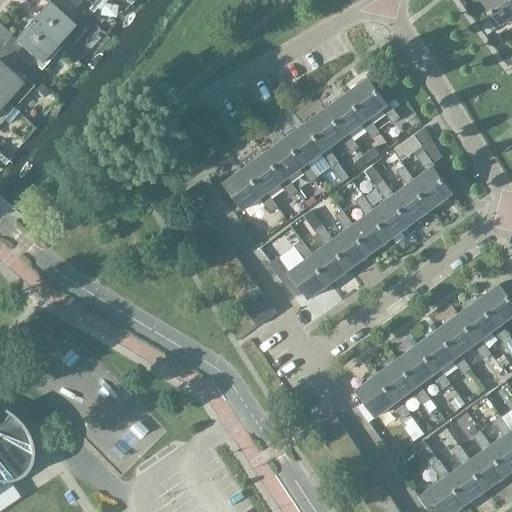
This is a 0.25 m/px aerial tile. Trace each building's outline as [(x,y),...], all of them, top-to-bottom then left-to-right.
[(511,16),(511,1),(511,0),(482,0),(481,1),(501,25),(511,16)] [(30,21),(56,44),(73,25),(47,2),(30,21)] [(30,21),(14,39),(0,25),(0,45),(13,57),(21,48),(39,64),(56,44),(30,21)] [(13,57),(0,45),(0,97),(5,102),(22,82),(9,71),(18,61),(13,57)] [(368,78),(347,94),(367,122),(369,120),(382,111),(391,124),(399,118),(389,105),(388,106),(368,78)] [(367,122),(347,94),(326,109),(347,137),(349,135),(362,126),(371,139),(378,133),(369,120),(367,122)] [(347,137),(326,109),(306,123),(326,151),(328,150),(341,140),(351,153),(358,148),(349,135),(347,137)] [(331,168),(332,168),(337,175),(343,170),(328,150),(326,151),(306,123),(285,138),(306,166),(308,165),(321,155),(331,168)] [(415,134),(393,150),(402,162),(423,146),(415,134)] [(285,138),(265,154),(285,181),(287,180),(301,170),(310,183),(318,178),(308,165),(306,166),(285,138)] [(423,152),(416,156),(427,172),(414,181),(411,184),(431,210),(452,195),(433,168),(434,167),(423,152)] [(285,181),(265,154),(245,168),(265,196),(267,194),(279,185),(289,199),(297,193),(287,180),(285,181)] [(364,172),(375,187),(387,202),(373,212),(370,214),(390,240),(411,224),(391,198),(393,197),(371,166),(364,172)] [(411,184),(414,181),(403,166),(396,171),(407,187),(393,197),(391,198),(411,224),(431,210),(411,184)] [(265,196),(245,168),(224,183),(244,211),(260,199),(270,213),(277,208),(267,194),(265,196)] [(366,217),(353,226),(351,228),(370,254),(390,240),(370,214),(373,212),(362,196),(355,202),(366,217)] [(182,225),(188,235),(209,220),(202,210),(182,225)] [(346,232),(334,241),(330,243),(349,269),(370,254),(351,228),(353,226),(342,211),(335,216),(346,232)] [(215,229),(209,220),(188,235),(195,244),(215,229)] [(326,247),(313,257),(310,259),(329,284),(349,269),(330,243),(334,241),(322,225),(315,231),(326,247)] [(222,239),(215,229),(195,244),(202,253),(222,239)] [(229,248),(222,239),(202,253),(208,262),(229,248)] [(308,300),(329,284),(310,259),(313,257),(301,241),(294,246),(306,262),(289,274),(308,300)] [(236,258),(229,248),(208,262),(215,272),(236,258)] [(243,267),(236,258),(215,272),(222,281),(243,267)] [(250,277),(243,267),(222,281),(229,291),(250,277)] [(256,286),(250,277),(229,291),(236,301),(256,286)] [(511,304),(498,285),(478,301),(497,328),(500,326),(511,317),(511,304)] [(263,295),(256,286),(236,301),(243,310),(263,295)] [(269,304),(263,295),(243,310),(249,319),(269,304)] [(497,328),(478,301),(458,316),(477,343),(479,342),(492,332),(503,347),(511,341),(500,326),(497,328)] [(276,314),(269,304),(249,319),(256,329),(276,314)] [(477,343),(458,316),(437,331),(457,358),(460,356),(473,346),(484,361),(490,356),(479,342),(477,343)] [(457,358),(437,331),(417,346),(437,373),(440,371),(452,362),(463,376),(470,370),(460,356),(457,358)] [(442,391),(443,391),(450,385),(440,371),(437,373),(417,346),(397,361),(417,388),(419,386),(432,377),(442,391)] [(397,361),(377,375),(398,403),(399,401),(412,392),(422,406),(430,400),(419,386),(417,388),(397,361)] [(486,391),(498,382),(489,377),(484,380),(473,366),(470,369),(486,391)] [(398,403),(377,375),(356,391),(376,418),(392,406),(402,420),(410,415),(399,401),(398,403)] [(25,431),(23,426),(19,422),(14,417),(8,414),(0,422),(0,485),(8,480),(16,477),(24,472),(29,465),(30,460),(31,455),(31,450),(30,445),(29,440),(28,435),(25,431)] [(315,430),(322,441),(342,427),(335,416),(315,430)] [(503,438),(490,447),(488,449),(506,476),(511,471),(511,440),(508,434),(510,433),(500,418),(492,423),(503,438)] [(348,436),(342,427),(322,441),(328,450),(348,436)] [(482,453),(470,462),(467,464),(486,490),(506,476),(488,449),(490,447),(480,433),(472,438),(482,453)] [(354,445),(348,436),(328,450),(334,459),(354,445)] [(361,455),(354,445),(334,459),(341,469),(361,455)] [(462,467),(449,476),(447,478),(465,505),(486,490),(467,464),(470,462),(459,447),(452,452),(462,467)] [(368,465),(361,455),(341,469),(348,479),(368,465)] [(439,511),(454,511),(465,505),(447,478),(449,476),(438,461),(431,467),(441,482),(426,493),(439,511)] [(374,474),(368,465),(348,479),(354,488),(374,474)] [(381,484),(374,474),(354,488),(361,498),(381,484)] [(387,494),(381,484),(361,498),(367,508),(387,494)] [(381,511),(394,503),(387,494),(367,508),(370,511),(381,511)] [(399,511),(394,503),(381,511),(399,511)]
